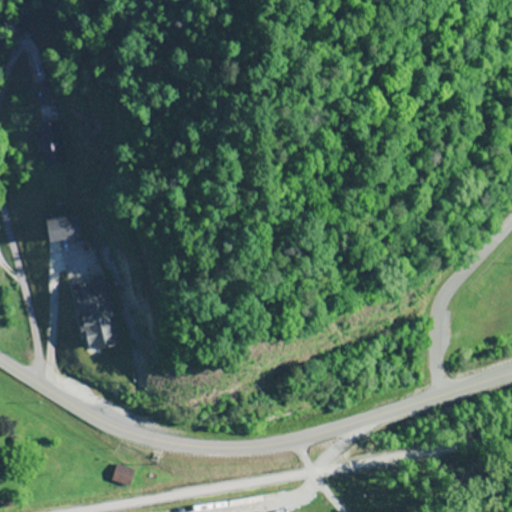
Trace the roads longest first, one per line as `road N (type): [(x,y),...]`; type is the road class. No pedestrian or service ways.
road 1 (secondary): [(511,378),(348,430),(232,450),(119,433),(0,363)]
road 2 (residential): [(444,399),(435,369),(438,328),(461,286),(511,234)]
road 3 (residential): [(40,388),(32,275),(0,205)]
